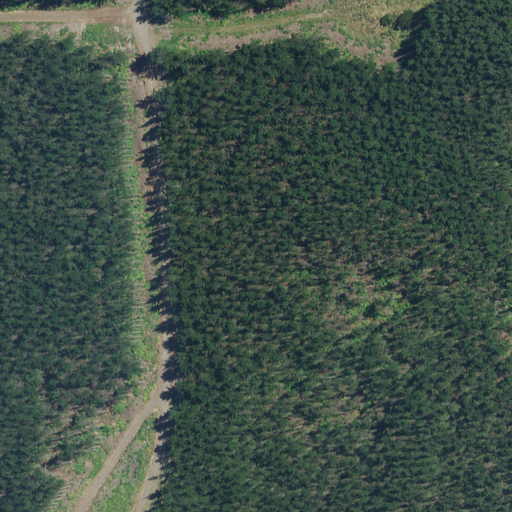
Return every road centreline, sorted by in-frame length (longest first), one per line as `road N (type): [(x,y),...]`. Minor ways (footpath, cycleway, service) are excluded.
road 1 (track): [(131,511),(158,429),(161,358),(114,0)]
road 2 (track): [(161,395),(73,511)]
